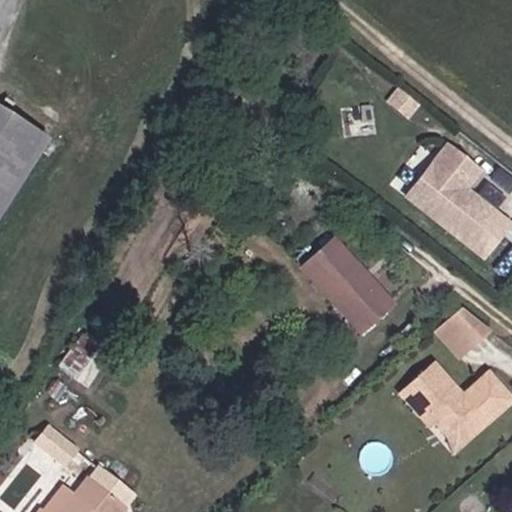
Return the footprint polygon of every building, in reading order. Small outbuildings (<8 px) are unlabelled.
[(221,95),(233,102),(241,88),(229,82),(221,95)] [(0,111),(0,211),(45,140),(0,111)] [(444,147),(414,186),(445,211),(436,223),(481,258),(507,225),(463,190),(477,172),(444,147)] [(196,160),(208,168),(215,156),(202,149),(196,160)] [(414,186),(404,198),(436,223),(445,211),(414,186)] [(299,266),(360,336),(392,307),(331,238),(299,266)] [(177,276),(189,284),(198,271),(185,263),(177,276)] [(460,356),(487,328),(459,301),(431,329),(460,356)] [(73,344),(90,356),(98,345),(80,333),(73,344)] [(90,356),(73,344),(72,344),(56,368),(75,381),(90,356)] [(397,395),(420,421),(426,416),(431,422),(444,437),(460,438),(480,420),(484,424),(510,401),(485,373),(459,396),(431,364),(397,395)] [(115,419),(127,428),(139,413),(127,403),(115,419)] [(425,427),(431,422),(426,416),(420,421),(425,427)] [(50,419),(33,435),(60,465),(77,449),(50,419)] [(451,453),(484,424),(480,420),(460,438),(444,437),(451,453)] [(118,502),(103,491),(86,478),(59,511),(121,511),(125,508),(118,502)] [(108,484),(103,491),(118,502),(123,496),(108,484)]
